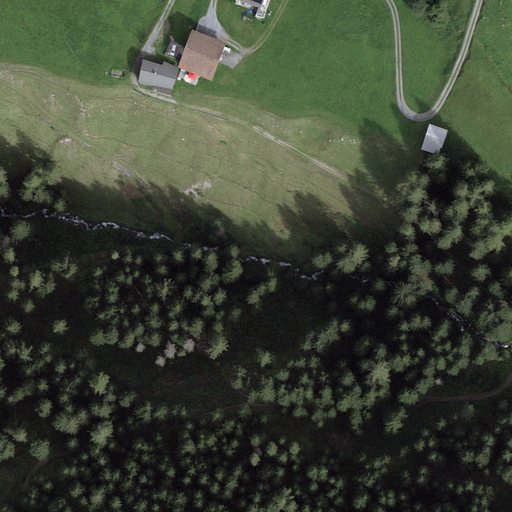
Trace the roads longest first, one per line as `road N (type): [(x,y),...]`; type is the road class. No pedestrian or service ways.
road 1 (track): [(511,374),(490,399),(380,410),(251,404),(191,417),(41,460),(16,511)]
road 2 (track): [(147,95),(225,116),(386,199),(511,321)]
road 3 (track): [(389,0),(400,104),(413,117),(428,116),(450,88),(481,0)]
road 4 (track): [(0,75),(130,171),(166,223)]
road 5 (track): [(0,278),(78,258),(149,252),(161,244),(166,223)]
road 6 (track): [(219,0),(215,27),(250,52),(291,0)]
